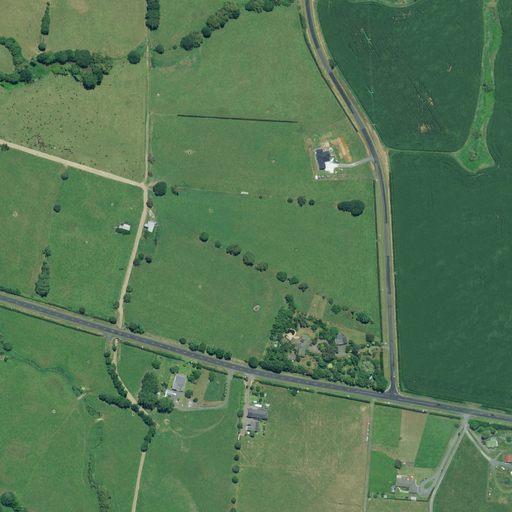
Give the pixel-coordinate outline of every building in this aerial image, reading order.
[(155,223),(148,221),(147,224),(145,224),(144,226),(148,228),(147,231),(152,232),(155,223)] [(344,344),(343,337),(342,333),(336,334),(337,338),(334,339),(336,346),(344,344)] [(305,350),(309,345),(312,341),(311,340),(311,339),(305,335),(301,340),(300,341),(296,339),(292,344),(295,347),(293,349),(297,351),(298,349),(298,352),(297,356),(304,357),(305,350)] [(177,376),(176,375),(172,389),(182,392),(187,377),(177,374),(177,376)] [(166,390),(165,395),(164,398),(167,399),(168,396),(170,396),(174,397),(174,396),(172,395),(173,391),(166,390)] [(149,398),(154,399),(155,398),(154,399),(158,400),(160,393),(155,391),(155,393),(150,392),(149,398)] [(263,419),(264,416),(265,416),(266,411),(264,411),(252,409),(251,417),(263,419)] [(258,422),(252,421),(251,428),(248,427),(247,430),(257,432),(258,422)] [(174,440),(175,435),(167,431),(165,436),(174,440)] [(511,454),(503,454),(503,459),(505,459),(505,462),(511,462),(511,454)] [(418,488),(419,488),(419,486),(418,486),(418,485),(417,485),(417,480),(411,479),(411,480),(410,480),(409,479),(409,480),(409,476),(403,476),(403,478),(398,478),(398,487),(409,487),(409,489),(410,489),(410,493),(417,493),(416,494),(418,494),(418,493),(419,493),(419,491),(418,491),(418,488)]
